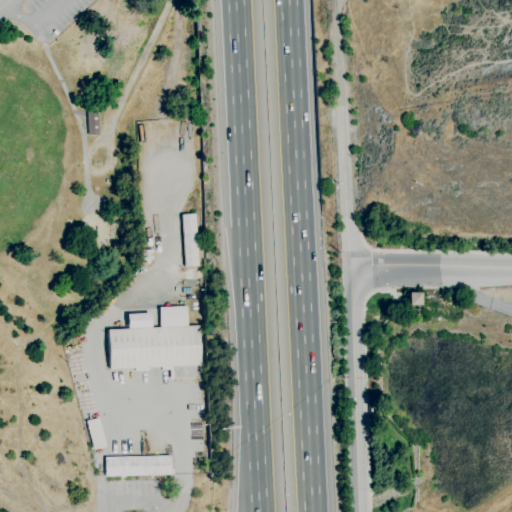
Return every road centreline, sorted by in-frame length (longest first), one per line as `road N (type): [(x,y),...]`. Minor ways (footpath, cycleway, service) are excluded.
road 1 (motorway): [(312,511),(287,0)]
road 2 (motorway): [(233,0),(255,466)]
road 3 (tertiary): [(349,267),(357,511)]
road 4 (tertiary): [(349,267),(511,268)]
